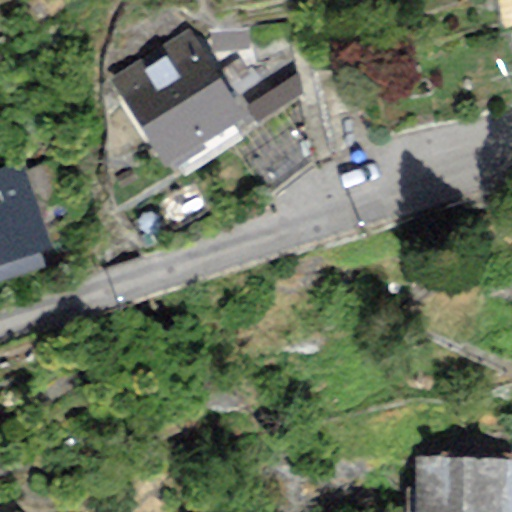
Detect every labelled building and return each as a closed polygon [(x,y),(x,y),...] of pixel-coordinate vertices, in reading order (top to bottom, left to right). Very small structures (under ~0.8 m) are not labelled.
[(188,28),(107,81),(163,166),(168,174),(206,149),(200,141),(244,112),(188,28)] [(245,108),(257,123),(302,93),(296,75),(245,108)] [(18,162),(0,168),(0,263),(37,251),(48,247),(18,162)] [(0,285),(44,270),(37,251),(0,263),(0,285)] [(511,511),(511,459),(415,457),(415,511),(511,511)]
